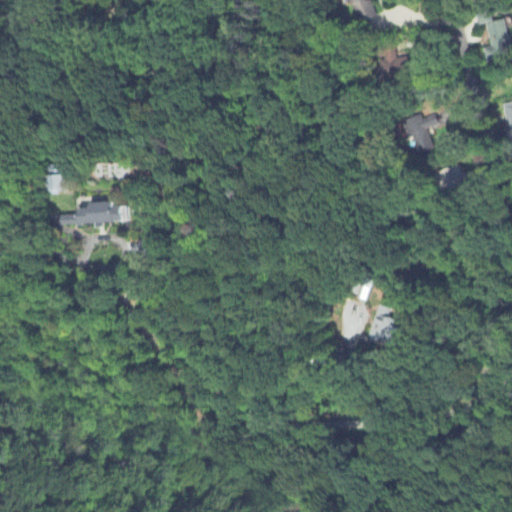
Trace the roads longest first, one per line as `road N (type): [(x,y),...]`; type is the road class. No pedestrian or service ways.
road 1 (residential): [(0,371),(92,453),(145,463),(288,427),(436,416),(466,408),(511,370)]
road 2 (residential): [(511,252),(451,0)]
